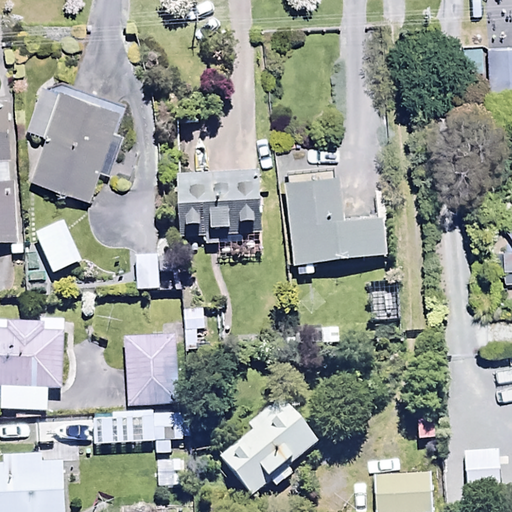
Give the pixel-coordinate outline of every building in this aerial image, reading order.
[(58,91),(37,85),(23,132),(42,137),(29,182),(88,199),(96,174),(105,177),(117,136),(110,134),(119,102),(60,85),(58,91)] [(249,174),(173,177),(176,241),(202,240),(203,249),(252,247),(249,174)] [(334,177),(280,181),(288,269),(293,269),(294,280),(312,279),(311,268),(381,262),(377,221),(338,224),(334,177)] [(13,179),(0,178),(0,249),(13,249),(13,179)] [(62,220),(34,232),(52,273),(80,261),(62,220)] [(511,251),(489,253),(491,272),(500,271),(501,285),(511,283),(511,251)] [(156,255),(134,256),(136,291),(158,289),(156,255)] [(395,282),(363,285),(367,327),(400,323),(395,282)] [(0,413),(11,414),(11,422),(36,423),(37,416),(45,417),(46,393),(59,394),(63,323),(2,320),(2,322),(0,322),(0,413)] [(170,337),(121,340),(126,412),(175,409),(170,337)] [(251,433),(216,460),(249,500),(267,485),(273,492),(292,476),(286,468),(313,446),(278,402),(246,427),(251,433)] [(90,422),(91,448),(153,446),(153,456),(170,455),(169,444),(190,443),(189,417),(150,418),(149,415),(110,416),(110,422),(90,422)] [(419,438),(435,437),(434,421),(418,422),(419,438)] [(495,447),(460,449),(463,495),(498,492),(495,447)] [(0,511),(61,511),(61,463),(37,464),(37,456),(0,456),(0,511)] [(432,511),(431,471),(374,474),(375,511),(432,511)]
